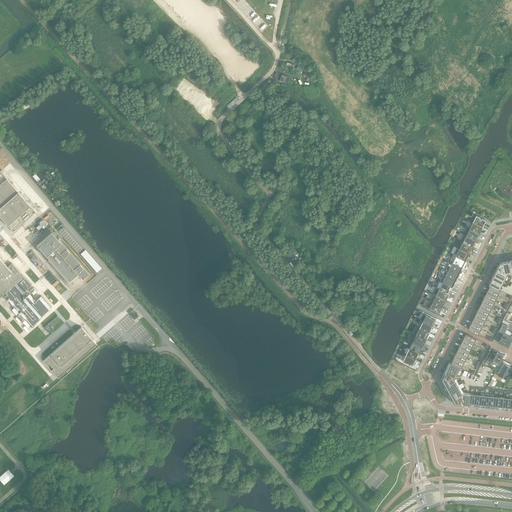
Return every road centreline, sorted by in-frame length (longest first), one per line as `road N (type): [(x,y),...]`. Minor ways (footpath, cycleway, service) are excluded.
road 1 (residential): [(508,225),(492,231),(419,375),(424,384)]
road 2 (residential): [(424,384),(509,232)]
road 3 (track): [(244,97),(152,0)]
